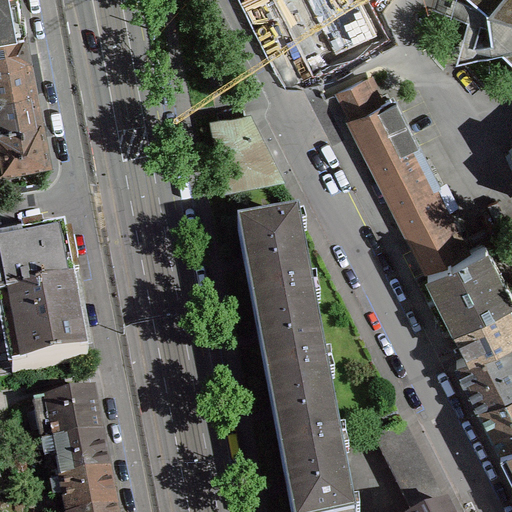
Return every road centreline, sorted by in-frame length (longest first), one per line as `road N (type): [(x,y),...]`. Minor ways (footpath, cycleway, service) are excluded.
road 1 (residential): [(492,511),(284,103),(240,0)]
road 2 (primary): [(232,511),(133,0)]
road 3 (primary): [(82,0),(181,511)]
road 4 (residential): [(87,201),(145,511)]
road 5 (residential): [(47,0),(87,201)]
